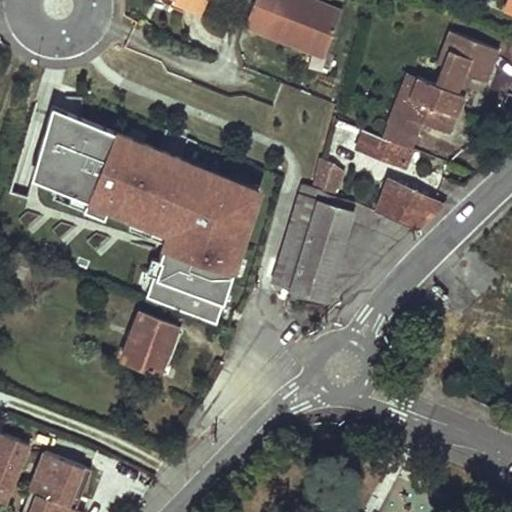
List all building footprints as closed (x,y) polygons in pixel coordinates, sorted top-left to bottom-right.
[(173,0),(201,11),(205,0),(173,0)] [(342,10),(317,0),(254,0),(245,25),(324,56),(342,10)] [(457,91),(464,73),(471,76),(486,81),(498,49),(449,30),(436,62),(442,64),(435,82),(416,75),(408,96),(415,99),(408,117),(421,122),(449,132),(464,94),(457,91)] [(408,72),(389,122),(416,132),(421,122),(408,117),(415,99),(408,96),(416,75),(408,72)] [(471,76),(464,73),(457,91),(464,94),(471,76)] [(218,320),(268,176),(56,103),(30,177),(168,224),(144,295),(218,320)] [(389,122),(383,137),(410,147),(416,132),(389,122)] [(365,130),(358,147),(404,166),(411,148),(410,147),(383,137),(365,130)] [(318,171),(316,187),(320,189),(331,193),(340,172),(330,163),(321,160),(318,171)] [(388,178),(375,211),(416,228),(443,203),(388,178)] [(291,287),(318,199),(299,193),(271,281),(291,287)] [(318,199),(291,287),(287,297),(318,306),(323,298),(325,299),(352,210),(318,199)] [(10,249),(6,259),(27,266),(32,256),(10,249)] [(139,311),(121,357),(159,371),(176,325),(139,311)] [(511,385),(511,340),(495,378),(511,385)] [(19,441),(0,433),(0,501),(4,503),(25,452),(16,448),(19,441)] [(28,444),(19,441),(16,448),(25,452),(28,444)] [(90,468),(43,450),(28,489),(36,492),(27,511),(81,511),(82,510),(75,507),(90,468)] [(27,511),(36,492),(28,489),(18,511),(27,511)]
